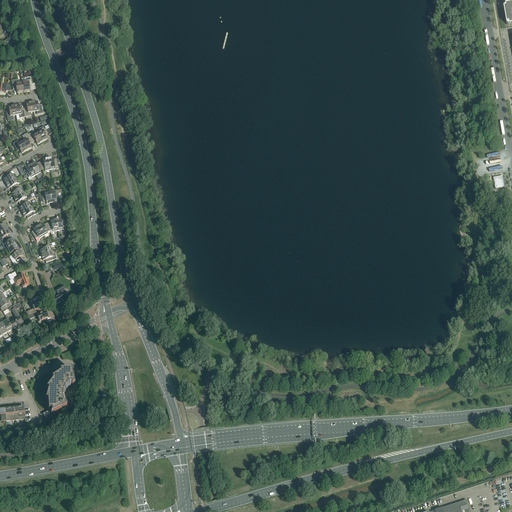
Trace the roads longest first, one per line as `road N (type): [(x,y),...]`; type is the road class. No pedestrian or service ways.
road 1 (primary): [(511,412),(181,442)]
road 2 (secondary): [(33,0),(77,126),(108,312)]
road 3 (secondary): [(135,304),(103,151),(57,0)]
road 4 (primary): [(210,509),(511,432)]
road 5 (unclassified): [(510,155),(483,0)]
road 6 (secondary): [(181,442),(135,304)]
road 7 (primary): [(134,451),(0,475)]
road 8 (secondary): [(112,331),(134,451)]
